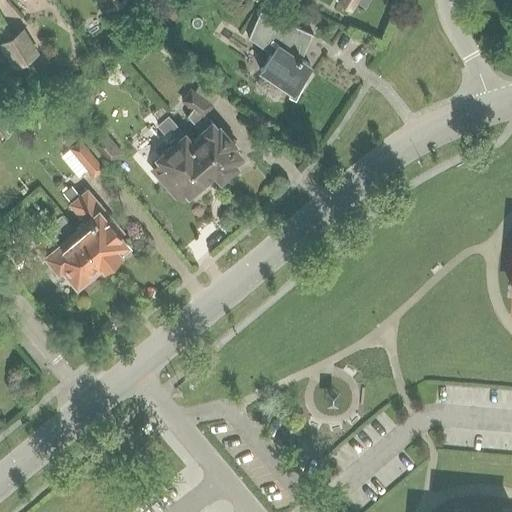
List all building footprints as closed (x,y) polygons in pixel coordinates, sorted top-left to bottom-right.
[(102,0),(108,9),(118,3),(116,0),(102,0)] [(338,0),(337,3),(350,11),(356,0),(338,0)] [(259,10),(248,37),(271,52),(260,69),(292,91),(310,65),(299,58),(309,33),(259,10)] [(11,36),(26,62),(35,56),(20,31),(11,36)] [(16,68),(26,62),(11,36),(1,42),(16,68)] [(190,143),(214,170),(213,171),(220,178),(222,176),(223,178),(227,177),(233,172),(234,169),(232,167),(235,165),(231,160),(238,154),(230,145),(233,143),(219,126),(217,127),(209,117),(207,118),(204,115),(212,104),(190,89),(182,100),(193,108),(188,115),(203,132),(191,142),(190,143)] [(190,143),(191,142),(161,107),(155,112),(162,120),(157,124),(165,133),(170,129),(175,135),(168,141),(172,145),(149,165),(176,196),(184,189),(188,193),(191,190),(192,192),(196,192),(204,185),(204,181),(203,180),(213,171),(214,170),(190,143)] [(91,142),(109,164),(123,152),(105,130),(91,142)] [(100,167),(77,139),(67,148),(90,176),(100,167)] [(77,194),(70,186),(62,193),(68,201),(77,194)] [(73,231),(100,263),(103,266),(105,265),(112,266),(118,261),(118,254),(119,253),(117,250),(125,243),(118,235),(120,234),(100,210),(102,208),(86,189),(69,204),(77,215),(79,213),(85,220),(74,230),(73,231)] [(57,215),(51,207),(43,213),(49,221),(57,215)] [(73,231),(74,230),(60,215),(52,221),(62,234),(67,236),(61,241),(53,232),(35,247),(45,258),(46,257),(59,271),(63,268),(77,285),(84,284),(92,276),(90,272),(100,263),(73,231)]
